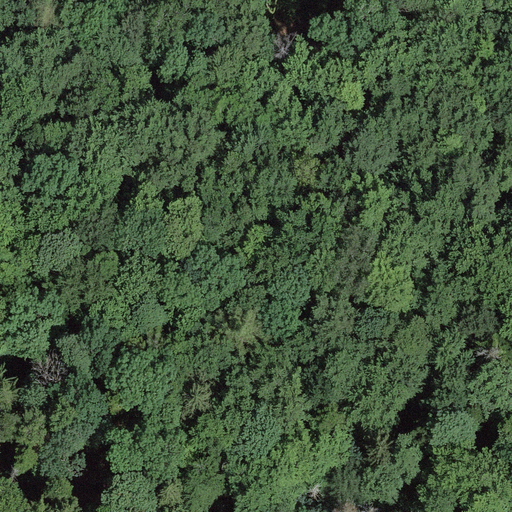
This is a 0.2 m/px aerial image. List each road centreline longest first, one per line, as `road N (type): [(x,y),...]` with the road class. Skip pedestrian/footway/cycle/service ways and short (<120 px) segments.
road 1 (track): [(511,224),(267,60),(212,0)]
road 2 (track): [(283,511),(238,485),(154,458),(0,384)]
